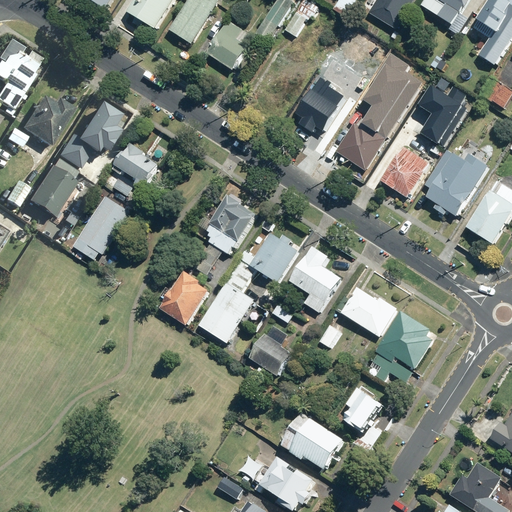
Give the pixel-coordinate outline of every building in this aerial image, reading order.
[(140,19),(137,24),(145,30),(149,25),(159,31),(178,0),(139,0),(131,14),(140,19)] [(193,0),(173,32),(195,46),(222,3),(216,0),(193,0)] [(282,0),(259,34),(271,42),(296,5),(288,0),(282,0)] [(362,3),(356,0),(344,0),(337,13),(351,21),(362,3)] [(420,0),(382,0),(372,16),(401,33),(420,0)] [(442,18),(455,27),(473,0),(440,0),(450,6),(442,18)] [(482,56),(498,67),(511,46),(511,8),(511,9),(498,0),(492,0),(478,22),(497,34),(482,56)] [(288,32),(298,39),(310,20),(300,13),(288,32)] [(211,56),(237,72),(257,40),(231,24),(211,56)] [(0,90),(0,104),(13,112),(35,76),(33,75),(42,61),(29,53),(26,59),(21,55),(24,50),(9,41),(0,55),(0,81),(4,84),(0,90)] [(260,85),(271,92),(266,99),(275,105),(279,97),(292,105),(309,79),(297,70),(302,62),(283,50),(260,85)] [(319,129),(327,134),(351,96),(323,79),(299,117),(307,122),(304,127),(316,134),(319,129)] [(511,90),(496,79),(484,96),(505,111),(511,100),(511,90)] [(339,152),(368,172),(409,111),(384,94),(376,106),(372,103),(339,152)] [(20,131),(48,149),(74,111),(57,100),(54,104),(43,97),(20,131)] [(98,154),(102,149),(103,150),(121,122),(111,116),(112,115),(92,102),(74,130),(92,142),(87,148),(89,149),(87,151),(95,156),(97,153),(98,154)] [(6,141),(22,149),(27,140),(12,132),(6,141)] [(160,168),(146,159),(149,155),(134,146),(131,150),(130,149),(115,172),(146,191),(160,168)] [(407,149),(384,183),(411,201),(434,167),(407,149)] [(448,218),(451,213),(460,219),(493,170),(474,157),(469,164),(451,152),(426,188),(436,194),(431,200),(441,207),(438,211),(448,218)] [(26,205),(52,221),(79,176),(53,160),(26,205)] [(17,183),(5,201),(18,209),(29,190),(17,183)] [(470,230),(496,247),(511,222),(511,190),(506,187),(501,196),(494,192),(470,230)] [(212,244),(231,257),(236,250),(238,251),(261,217),(244,205),(246,202),(235,195),(214,226),(216,227),(211,233),(214,235),(211,239),(214,241),(212,244)] [(133,213),(109,198),(77,248),(100,263),(133,213)] [(0,246),(9,234),(0,227),(0,246)] [(259,271),(281,285),(302,253),(275,236),(255,266),(246,260),(229,285),(230,285),(203,327),(230,345),(257,302),(244,294),(259,271)] [(225,256),(212,248),(198,270),(211,278),(225,256)] [(313,254),(307,264),(294,285),(313,297),(308,305),(323,315),(345,281),(327,270),(330,264),(313,254)] [(188,274),(164,311),(189,328),(212,294),(203,287),(204,284),(188,274)] [(340,310),(383,339),(401,311),(384,300),(382,303),(362,290),(360,293),(354,289),(340,310)] [(296,318),(280,308),(275,315),(291,326),(296,318)] [(384,369),(379,377),(388,383),(393,375),(410,385),(416,375),(397,364),(400,360),(419,372),(437,342),(432,338),(435,332),(405,314),(380,354),(381,355),(375,364),(384,369)] [(334,327),(323,344),(332,350),(343,333),(334,327)] [(286,348),(268,337),(253,361),(281,378),(295,356),(285,349),(286,348)] [(387,408),(362,391),(343,419),(358,430),(359,428),(369,434),(387,408)] [(349,443),(308,417),(287,449),(291,452),(290,453),(308,464),(310,461),(329,473),(349,443)] [(493,440),(511,452),(511,420),(509,425),(505,423),(493,440)] [(378,430),(368,445),(362,441),(356,451),(371,460),(377,450),(375,449),(385,434),(378,430)] [(248,456),(242,452),(231,467),(237,471),(248,456)] [(319,483),(283,461),(263,494),(293,511),(300,511),(304,507),(308,509),(317,495),(313,493),(319,483)] [(481,464),(471,479),(466,476),(453,496),(477,511),(511,511),(493,499),(505,480),(481,464)] [(247,491),(228,479),(221,490),(240,502),(247,491)]
